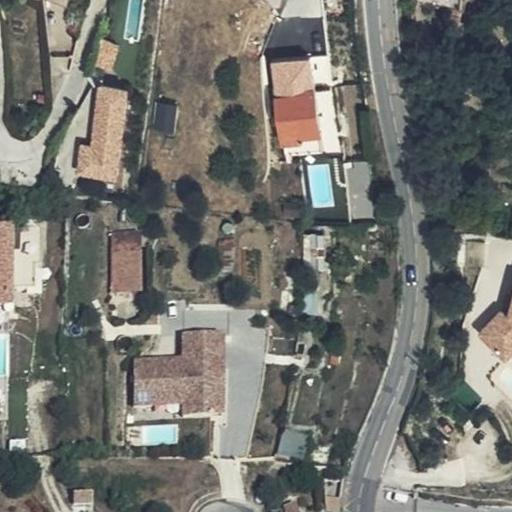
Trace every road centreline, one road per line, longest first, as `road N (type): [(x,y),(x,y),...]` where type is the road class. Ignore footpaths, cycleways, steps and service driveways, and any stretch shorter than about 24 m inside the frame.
road 1 (tertiary): [(359,511),(362,469),(408,348),(417,296),(416,239),(377,0)]
road 2 (unknown): [(219,511),(235,332),(224,318),(184,322)]
